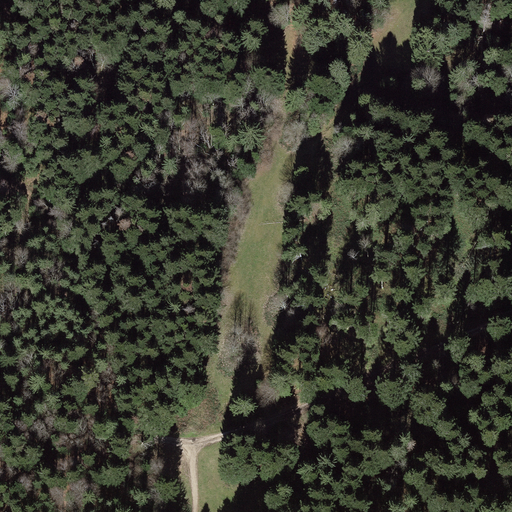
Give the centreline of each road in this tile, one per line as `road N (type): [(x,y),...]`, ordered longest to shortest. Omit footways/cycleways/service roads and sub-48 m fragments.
road 1 (track): [(511,309),(289,412),(191,439)]
road 2 (track): [(191,439),(123,440),(0,484)]
